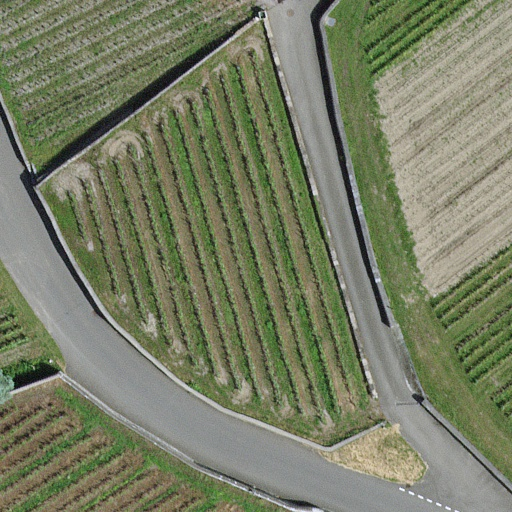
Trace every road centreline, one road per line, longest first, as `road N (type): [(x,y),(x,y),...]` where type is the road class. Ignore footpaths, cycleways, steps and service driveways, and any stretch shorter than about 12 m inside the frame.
road 1 (unclassified): [(476,511),(466,475),(403,407),(384,367),(308,94),(296,38),(300,0)]
road 2 (unclassified): [(397,511),(215,441),(126,384),(67,314),(0,197)]
